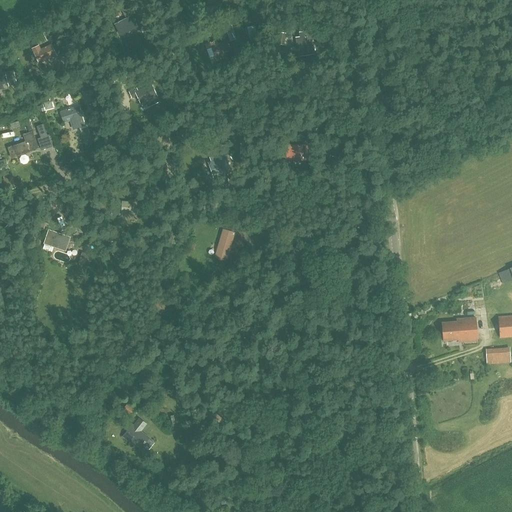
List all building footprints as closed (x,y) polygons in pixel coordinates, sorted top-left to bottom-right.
[(117,23),(114,25),(119,33),(131,27),(132,30),(137,27),(131,16),(119,22),(118,21),(117,22),(117,23)] [(301,33),(302,37),(297,38),(298,45),(297,45),(299,56),(313,54),(312,42),(312,40),(311,40),(310,31),(301,33)] [(215,58),(230,52),(226,40),(217,43),(216,39),(205,44),(206,50),(211,48),(215,58)] [(38,46),(32,48),(39,62),(56,55),(51,45),(40,50),(38,46)] [(6,75),(8,83),(16,81),(14,73),(6,75)] [(129,92),(132,97),(137,95),(138,99),(138,100),(139,100),(140,102),(146,100),(148,105),(158,101),(155,95),(156,95),(151,85),(137,91),(136,89),(129,92)] [(82,116),(79,106),(60,112),(63,122),(67,121),(70,120),(73,129),(84,126),(81,117),(82,116)] [(18,121),(9,124),(11,129),(20,126),(18,121)] [(11,158),(38,149),(32,132),(23,135),(26,142),(8,148),(11,158)] [(308,160),(308,144),(286,144),(286,159),(291,159),(291,161),(296,161),(296,159),(308,160)] [(215,161),(209,163),(214,176),(229,171),(223,153),(213,156),(215,161)] [(129,203),(122,202),(122,212),(140,213),(140,201),(129,201),(129,203)] [(226,261),(235,233),(222,229),(214,257),(226,261)] [(70,237),(49,230),(44,243),(65,250),(70,237)] [(503,284),(511,281),(511,267),(509,268),(510,269),(499,273),(503,284)] [(500,338),(511,336),(511,316),(498,317),(500,338)] [(458,342),(478,340),(476,318),(456,319),(457,321),(441,322),(443,341),(458,340),(458,342)] [(486,349),(487,364),(494,364),(511,363),(510,351),(510,348),(486,349)] [(126,402),(122,407),(132,414),(135,409),(126,402)] [(134,444),(135,442),(141,447),(148,438),(140,431),(145,424),(139,419),(134,426),(132,425),(123,436),(134,444)]
